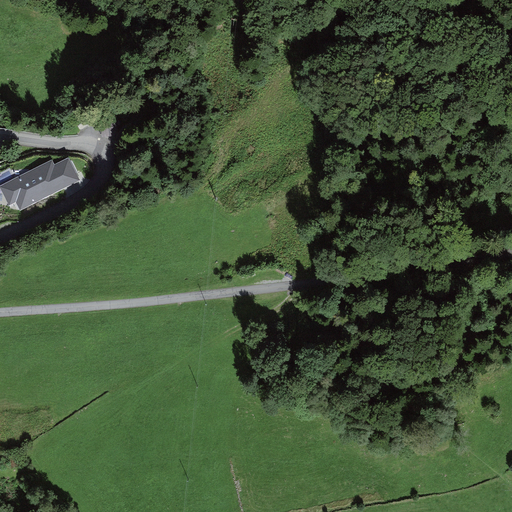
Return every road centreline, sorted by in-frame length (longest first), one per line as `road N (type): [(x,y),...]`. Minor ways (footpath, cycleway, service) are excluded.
road 1 (residential): [(0,311),(294,286),(511,254)]
road 2 (residential): [(0,136),(82,143),(105,158),(95,188),(0,237)]
